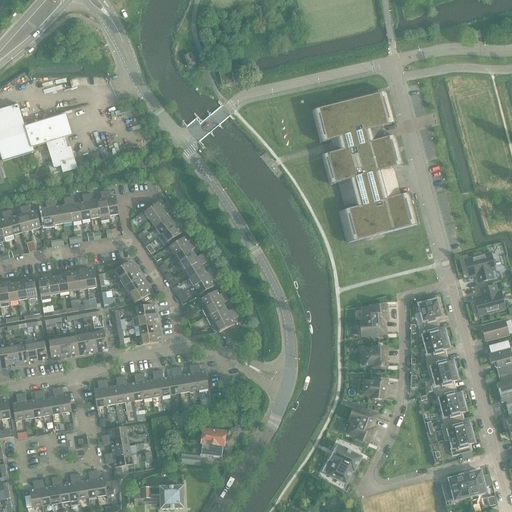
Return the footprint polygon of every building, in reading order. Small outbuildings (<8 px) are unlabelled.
[(191,54),(184,56),(188,69),(196,66),(191,54)] [(219,75),(222,87),(233,84),(230,72),(219,75)] [(326,142),(332,140),(332,143),(329,144),(331,151),(334,150),(335,153),(323,156),(331,185),(338,183),(346,211),(339,213),(347,242),(420,223),(412,194),(399,197),(392,169),(402,166),(395,137),(383,140),(383,137),(386,136),(385,132),(384,130),(381,130),(380,128),(385,126),(388,125),(391,125),(384,95),(380,96),(348,105),(315,113),(313,114),(313,115),(320,143),(323,143),(326,142)] [(63,173),(77,169),(72,152),(69,153),(64,138),(72,135),(65,115),(25,127),(17,104),(0,109),(0,156),(2,162),(32,152),(31,148),(46,143),(54,168),(61,166),(63,173)] [(102,164),(98,153),(93,154),(96,166),(102,164)] [(110,192),(105,193),(109,217),(110,217),(119,215),(116,198),(111,199),(110,192)] [(102,200),(97,201),(100,218),(101,222),(110,220),(110,217),(109,217),(105,193),(101,193),(102,200)] [(92,195),(87,196),(91,220),(100,218),(97,201),(93,202),(92,195)] [(83,203),(79,204),(82,221),(91,220),(87,196),(82,196),(83,203)] [(74,198),(68,199),(72,223),(82,221),(79,204),(75,205),(74,198)] [(65,206),(60,207),(63,224),(72,223),(68,199),(64,199),(65,206)] [(55,201),(50,202),(54,226),(63,224),(60,207),(56,208),(55,201)] [(45,227),(54,226),(50,202),(46,202),(47,209),(42,210),(45,227)] [(144,213),(150,221),(170,207),(167,203),(162,207),(159,203),(144,213)] [(31,231),(40,228),(36,211),(31,213),(29,206),(24,207),(31,231)] [(22,233),(31,231),(24,207),(20,209),(22,215),(17,216),(22,233)] [(173,211),(170,207),(150,221),(156,229),(170,218),(167,215),(173,211)] [(11,211),(6,212),(13,236),(22,233),(17,216),(13,217),(11,211)] [(4,220),(0,221),(0,224),(4,238),(5,242),(14,240),(6,212),(2,213),(4,220)] [(172,221),(170,218),(156,229),(161,236),(181,221),(178,218),(172,221)] [(184,226),(181,221),(161,236),(167,244),(181,233),(179,229),(184,226)] [(145,236),(140,240),(142,243),(144,245),(149,241),(145,236)] [(169,247),(174,256),(195,243),(193,239),(187,242),(184,238),(169,247)] [(198,247),(195,243),(174,256),(180,264),(195,254),(192,250),(198,247)] [(17,250),(11,252),(13,258),(19,257),(18,254),(17,251),(17,250)] [(8,253),(0,254),(0,260),(0,262),(10,259),(8,253)] [(491,253),(464,260),(469,278),(476,276),(478,283),(494,279),(492,272),(495,271),(491,253)] [(196,257),(195,254),(180,264),(184,271),(205,258),(203,254),(197,258),(196,257)] [(157,255),(152,257),(158,266),(162,263),(157,255)] [(208,262),(205,258),(184,271),(189,279),(204,270),(202,266),(208,262)] [(114,272),(119,280),(136,269),(134,265),(132,267),(130,262),(114,272)] [(165,264),(159,268),(162,273),(163,274),(169,270),(165,264)] [(89,269),(84,270),(87,289),(97,288),(94,270),(89,271),(89,269)] [(139,274),(136,269),(119,280),(124,287),(139,278),(137,275),(139,274)] [(79,273),(75,273),(78,291),(87,289),(84,270),(79,270),(79,273)] [(207,273),(204,270),(189,279),(194,287),(215,274),(213,270),(207,273)] [(70,272),(65,273),(69,292),(78,291),(75,273),(71,274),(70,272)] [(61,276),(56,276),(59,294),(69,292),(65,273),(61,273),(61,276)] [(170,273),(164,276),(168,282),(173,279),(170,273)] [(218,278),(215,274),(194,287),(199,296),(214,286),(212,282),(218,278)] [(52,275),(47,276),(50,295),(51,295),(59,294),(56,276),(53,277),(52,275)] [(51,299),(51,295),(50,295),(47,276),(42,276),(43,279),(38,279),(42,301),(51,299)] [(142,282),(139,278),(124,287),(129,296),(146,285),(144,281),(142,282)] [(29,279),(24,280),(27,300),(37,298),(34,280),(29,281),(29,279)] [(173,279),(168,282),(171,287),(176,283),(173,279)] [(20,283),(15,283),(18,301),(27,300),(24,280),(19,280),(20,283)] [(11,282),(5,283),(10,307),(9,303),(18,301),(15,283),(11,284),(11,282)] [(1,286),(0,285),(0,307),(0,308),(10,307),(5,283),(1,283),(1,286)] [(149,289),(146,285),(129,296),(135,304),(141,300),(143,303),(152,301),(148,295),(150,295),(147,291),(149,289)] [(482,297),(474,299),(479,316),(505,309),(501,292),(497,293),(495,286),(480,290),(482,297)] [(181,288),(174,292),(178,298),(185,293),(184,292),(181,288)] [(201,299),(205,308),(206,308),(228,297),(225,292),(219,296),(217,291),(201,299)] [(185,293),(178,298),(181,303),(188,299),(185,293)] [(230,301),(228,297),(206,308),(205,308),(202,310),(206,318),(226,308),(224,304),(230,301)] [(437,300),(418,305),(424,328),(418,330),(419,330),(438,325),(436,319),(441,318),(437,300)] [(135,308),(137,319),(157,316),(156,310),(154,310),(153,305),(135,308)] [(385,322),(388,322),(387,306),(371,307),(371,308),(362,309),(363,322),(363,323),(385,321),(385,322)] [(228,312),(226,308),(206,318),(211,326),(236,313),(234,309),(228,312)] [(239,317),(236,313),(211,326),(215,334),(218,332),(219,333),(235,325),(232,321),(239,317)] [(158,319),(157,316),(137,319),(139,328),(156,325),(155,320),(158,319)] [(385,321),(363,323),(363,322),(360,322),(361,338),(386,336),(385,322),(385,321)] [(504,321),(482,327),(485,342),(508,336),(508,334),(511,333),(511,330),(509,321),(505,322),(504,321)] [(139,328),(134,328),(136,338),(140,337),(160,334),(159,328),(157,328),(156,325),(139,328)] [(438,325),(419,330),(420,338),(423,337),(425,346),(447,340),(445,330),(440,332),(438,325)] [(95,333),(98,353),(103,352),(102,350),(107,349),(104,328),(94,329),(95,333)] [(76,333),(66,334),(70,356),(75,355),(75,357),(80,356),(76,337),(76,333)] [(93,354),(98,353),(95,333),(86,335),(89,353),(93,352),(93,354)] [(66,357),(70,356),(66,334),(57,336),(61,359),(66,359),(66,357)] [(161,338),(160,334),(140,337),(142,346),(159,343),(158,338),(161,338)] [(84,353),(89,353),(86,335),(76,337),(80,356),(85,355),(84,353)] [(57,360),(61,359),(57,336),(48,337),(51,359),(56,358),(57,360)] [(33,364),(38,363),(35,344),(35,343),(34,339),(25,341),(28,363),(33,362),(33,364)] [(450,349),(447,340),(425,346),(427,354),(425,355),(427,361),(426,362),(446,357),(445,350),(450,349)] [(24,363),(28,363),(25,341),(16,343),(20,366),(25,366),(24,363)] [(45,342),(35,343),(35,344),(38,363),(43,362),(43,360),(48,359),(45,342)] [(15,367),(20,366),(16,343),(6,344),(10,366),(15,365),(15,367)] [(6,367),(10,366),(6,344),(0,345),(0,363),(1,370),(6,369),(6,367)] [(387,367),(387,348),(371,349),(371,351),(363,351),(363,366),(372,366),(372,368),(387,367)] [(496,363),(499,374),(511,370),(511,355),(510,350),(489,355),(491,364),(496,363)] [(455,371),(453,362),(448,363),(446,357),(426,362),(430,378),(455,371)] [(199,365),(195,366),(199,391),(208,390),(205,372),(201,373),(199,365)] [(191,374),(187,375),(190,393),(199,391),(195,366),(189,366),(191,374)] [(181,368),(176,369),(180,394),(190,393),(187,375),(182,376),(181,368)] [(172,377),(168,378),(171,396),(180,394),(176,369),(171,369),(172,377)] [(511,370),(499,374),(501,384),(497,385),(499,394),(511,390),(511,370)] [(162,371),(157,372),(162,397),(171,396),(168,378),(163,379),(162,371)] [(458,380),(455,371),(430,378),(434,394),(435,394),(455,388),(453,382),(458,380)] [(154,381),(150,381),(153,399),(162,397),(157,372),(152,373),(154,381)] [(144,374),(139,375),(143,401),(153,399),(150,381),(145,382),(144,374)] [(135,384),(131,384),(134,402),(143,401),(139,375),(134,376),(135,384)] [(125,377),(120,378),(125,404),(134,402),(131,384),(126,385),(125,377)] [(117,387),(112,388),(115,405),(125,404),(120,378),(116,379),(117,387)] [(107,380),(102,381),(106,407),(115,405),(112,388),(108,388),(107,380)] [(370,399),(385,400),(387,382),(372,380),(372,382),(363,381),(362,396),(370,397),(370,399)] [(97,409),(106,407),(102,381),(97,382),(98,390),(94,391),(97,409)] [(62,388),(58,389),(62,414),(72,413),(69,395),(64,396),(62,388)] [(439,409),(464,403),(461,393),(456,395),(455,388),(435,394),(437,401),(439,400),(441,408),(439,409)] [(54,398),(50,398),(53,416),(62,414),(58,389),(53,390),(54,398)] [(511,390),(499,394),(502,403),(506,402),(509,411),(511,410),(511,390)] [(44,391),(39,392),(44,418),(53,416),(50,398),(45,399),(44,391)] [(36,401),(31,402),(34,419),(44,418),(39,392),(35,393),(36,401)] [(26,394),(21,395),(25,421),(34,419),(31,402),(27,402),(26,394)] [(16,422),(25,421),(21,395),(16,396),(17,404),(13,405),(16,422)] [(3,400),(0,400),(0,410),(2,421),(11,419),(8,401),(3,402),(3,400)] [(464,403),(439,409),(443,425),(463,420),(461,413),(466,412),(464,403)] [(349,421),(352,422),(372,429),(372,428),(377,416),(354,407),(349,421)] [(108,419),(99,420),(100,427),(109,426),(108,419)] [(444,425),(441,426),(445,441),(472,434),(470,425),(465,426),(463,420),(443,425),(444,425)] [(356,438),(355,439),(370,444),(375,430),(372,428),(372,429),(352,422),(347,435),(356,438)] [(102,437),(102,442),(128,437),(126,428),(109,431),(110,436),(102,437)] [(222,457),(223,447),(224,447),(225,433),(203,430),(202,444),(203,444),(202,455),(222,457)] [(474,443),(472,434),(445,441),(445,443),(450,442),(452,450),(450,450),(452,457),(471,452),(470,445),(474,443)] [(111,445),(112,450),(130,447),(128,437),(102,442),(103,447),(111,445)] [(362,457),(337,444),(319,478),(327,482),(326,482),(343,491),(353,473),(354,474),(362,457)] [(105,455),(106,461),(131,456),(130,447),(112,450),(113,454),(105,455)] [(131,456),(106,461),(106,465),(114,463),(115,469),(116,469),(118,480),(123,479),(121,468),(138,465),(136,455),(131,456)] [(199,466),(200,457),(182,455),(181,464),(199,466)] [(90,481),(86,482),(88,499),(98,498),(93,472),(88,473),(90,481)] [(98,472),(93,472),(98,498),(107,496),(113,495),(112,489),(106,491),(105,482),(104,479),(99,480),(98,472)] [(486,493),(480,472),(465,476),(470,497),(486,493)] [(72,484),(67,485),(70,502),(71,508),(80,506),(79,501),(75,475),(70,476),(72,484)] [(80,475),(75,475),(79,501),(88,499),(86,482),(81,483),(80,475)] [(465,476),(449,480),(455,501),(470,497),(465,476)] [(61,478),(56,479),(61,504),(70,502),(67,485),(63,486),(61,478)] [(53,487),(48,488),(51,506),(61,504),(56,479),(51,479),(53,487)] [(43,481),(38,482),(42,507),(51,506),(48,488),(44,489),(43,481)] [(33,509),(42,507),(38,482),(33,483),(35,491),(30,491),(33,509)] [(141,489),(135,489),(135,499),(151,498),(151,495),(160,495),(161,510),(184,509),(183,487),(160,488),(151,489),(151,488),(141,489)] [(331,491),(326,500),(335,505),(340,496),(331,491)] [(494,497),(487,499),(490,507),(496,505),(494,497)]
